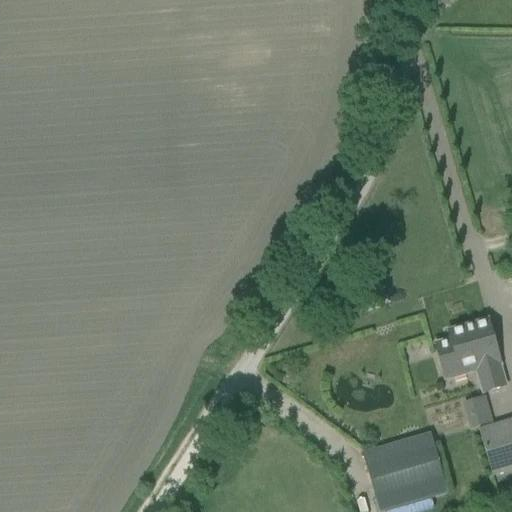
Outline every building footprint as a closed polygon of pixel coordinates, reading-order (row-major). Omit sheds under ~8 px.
[(425,0),(426,9),(448,7),(447,0),(425,0)] [(363,299),(367,311),(378,307),(375,296),(363,299)] [(434,346),(443,377),(475,368),(483,395),(505,388),(499,367),(500,367),(487,322),(447,333),(450,341),(434,346)] [(511,421),(478,432),(492,478),(511,471),(511,421)] [(362,456),(378,511),(388,511),(447,495),(430,436),(362,456)]
